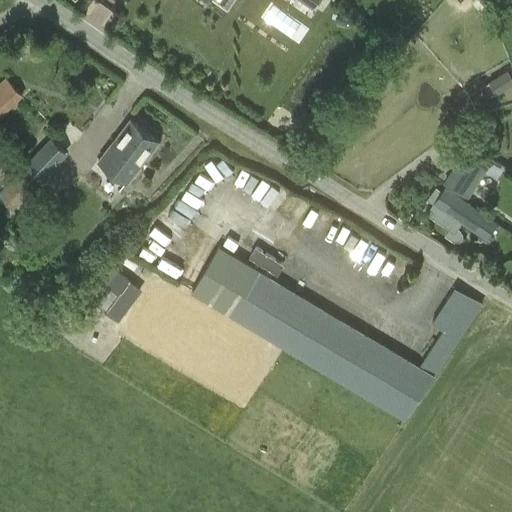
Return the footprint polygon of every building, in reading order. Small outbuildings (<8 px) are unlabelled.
[(493,80),(490,81),(497,92),(501,90),(511,83),(511,75),(509,70),(493,80)] [(5,77),(0,81),(0,118),(24,96),(5,77)] [(159,140),(130,118),(99,159),(127,181),(159,140)] [(0,195),(14,209),(68,152),(52,136),(0,191),(0,195)] [(468,198),(487,168),(463,153),(444,182),(468,198)] [(427,199),(433,203),(426,213),(449,229),(445,235),(454,241),(458,241),(461,240),(463,237),(463,234),(461,231),(462,230),(459,227),(462,223),(486,239),(498,221),(445,185),(442,190),(436,186),(427,199)] [(191,291),(404,419),(434,375),(435,376),(483,304),(467,292),(419,365),(218,245),(191,291)] [(115,268),(104,283),(118,294),(130,279),(115,268)]
